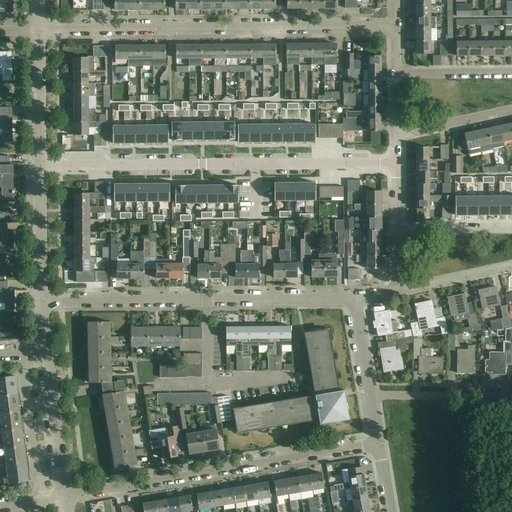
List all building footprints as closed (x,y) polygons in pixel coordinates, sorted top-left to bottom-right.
[(127,10),(127,0),(114,0),(114,10),(127,10)] [(140,10),(139,0),(127,0),(127,10),(140,10)] [(152,10),(152,0),(139,0),(140,10),(152,10)] [(164,0),(152,0),(152,10),(165,10),(164,0)] [(188,10),(188,0),(175,0),(175,10),(188,10)] [(201,10),(200,0),(188,0),(188,10),(201,10)] [(213,9),(212,0),(200,0),(201,10),(213,9)] [(225,9),(225,0),(212,0),(213,9),(225,9)] [(238,9),(237,0),(225,0),(225,9),(238,9)] [(250,9),(249,0),(237,0),(238,9),(250,9)] [(263,9),(262,0),(249,0),(250,9),(263,9)] [(274,0),(262,0),(263,9),(275,9),(274,0)] [(286,0),(287,9),(300,9),(299,0),(286,0)] [(312,9),(311,0),(299,0),(300,9),(312,9)] [(311,0),(312,9),(324,9),(323,0),(311,0)] [(323,0),(324,9),(336,9),(335,0),(323,0)] [(430,17),(430,5),(415,5),(415,17),(430,17)] [(434,17),(430,17),(415,17),(415,29),(430,29),(434,29),(434,17)] [(430,41),(430,29),(415,29),(415,41),(430,41)] [(430,54),(430,41),(415,41),(416,54),(430,54)] [(504,56),(504,41),(492,42),(492,56),(504,56)] [(468,56),(468,42),(456,42),(456,56),(468,56)] [(480,56),(480,42),(468,42),(468,56),(480,56)] [(492,56),(492,42),(480,42),(480,56),(492,56)] [(324,57),(323,44),(311,45),(311,58),(311,65),(324,65),(324,57)] [(324,57),(324,65),(336,65),(336,57),(336,44),(323,44),(324,57)] [(226,58),(225,45),(213,46),(213,59),(226,58)] [(238,58),(238,45),(225,45),(226,58),(238,58)] [(250,58),(250,45),(238,45),(238,58),(250,58)] [(263,58),(263,45),(250,45),(250,58),(263,58)] [(275,45),(263,45),(263,58),(263,65),(276,65),(275,58),(275,55),(275,45)] [(299,58),(299,45),(286,45),(286,55),(286,58),(286,66),(299,66),(299,58)] [(311,58),(311,45),(299,45),(299,58),(311,58)] [(128,59),(128,46),(115,46),(115,59),(128,59)] [(140,67),(140,46),(128,46),(128,59),(128,67),(140,67)] [(152,67),(152,46),(140,46),(140,67),(152,67)] [(165,46),(152,46),(152,67),(165,67),(165,59),(165,56),(165,46)] [(189,59),(188,46),(176,46),(176,59),(189,59)] [(201,59),(201,46),(188,46),(189,59),(189,67),(201,67),(201,59)] [(213,59),(213,46),(201,46),(201,59),(213,59)] [(11,52),(0,52),(0,73),(2,74),(2,81),(11,81),(11,52)] [(363,61),(353,61),(353,70),(359,70),(359,69),(367,69),(367,70),(380,70),(380,56),(367,57),(363,57),(363,61)] [(94,57),(93,57),(87,57),(87,58),(73,58),(73,72),(105,72),(105,71),(94,71),(94,58),(94,57)] [(263,72),(263,66),(250,66),(250,72),(251,77),(257,77),(257,72),(263,72)] [(353,70),(347,70),(347,82),(350,82),(360,82),(359,70),(353,70)] [(380,82),(380,70),(367,70),(368,82),(380,82)] [(105,77),(105,72),(73,72),(73,84),(88,84),(88,77),(105,77)] [(381,94),(380,82),(368,82),(368,94),(381,94)] [(95,96),(95,84),(88,84),(73,84),(73,97),(88,97),(95,96)] [(324,94),(324,102),(340,102),(340,94),(324,94)] [(381,106),(381,94),(368,94),(368,106),(381,106)] [(88,109),(88,97),(73,97),(74,110),(88,109)] [(346,118),(354,118),(381,119),(381,106),(368,106),(362,106),(362,112),(346,112),(346,118)] [(2,108),(0,107),(0,133),(1,134),(1,143),(12,143),(12,108),(2,108)] [(95,123),(95,109),(88,109),(74,110),(74,123),(95,123)] [(381,132),(381,119),(354,118),(354,125),(354,132),(368,132),(381,132)] [(216,123),(214,123),(214,140),(216,140),(224,140),(224,122),(216,123)] [(234,122),(224,122),(224,140),(234,140),(234,122)] [(105,123),(99,123),(95,123),(74,123),(74,135),(94,135),(94,146),(100,146),(100,135),(99,126),(105,126),(105,123)] [(182,123),(171,123),(171,140),(182,140),(182,123)] [(192,123),(182,123),(182,140),(192,140),(192,123)] [(203,123),(192,123),(192,140),(203,140),(203,123)] [(212,123),(203,123),(203,140),(213,140),(214,140),(214,123),(212,123)] [(511,139),(511,126),(511,124),(500,126),(503,141),(511,139)] [(249,125),(237,125),(238,143),(249,143),(249,125)] [(260,125),(249,125),(249,143),(260,143),(260,125)] [(271,125),(260,125),(260,143),(271,142),(271,125)] [(282,125),(271,125),(271,142),(282,142),(282,125)] [(293,125),(282,125),(282,142),(293,142),(293,125)] [(304,125),(293,125),(293,142),(304,142),(304,125)] [(315,125),(304,125),(304,142),(315,142),(315,125)] [(124,126),(113,126),(113,144),(124,144),(124,126)] [(135,126),(124,126),(124,144),(135,143),(135,126)] [(146,126),(135,126),(135,143),(146,143),(146,126)] [(157,126),(146,126),(146,143),(157,143),(157,126)] [(168,126),(157,126),(157,143),(168,143),(168,126)] [(503,141),(500,126),(488,129),(492,149),(504,146),(503,141)] [(492,149),(488,129),(476,131),(481,153),(492,150),(492,149)] [(481,153),(476,131),(464,134),(469,155),(481,153)] [(448,160),(448,146),(440,146),(440,160),(448,160)] [(416,148),(416,160),(429,160),(429,148),(416,148)] [(452,173),(462,173),(462,167),(459,167),(459,157),(452,157),(452,173)] [(429,172),(429,160),(416,160),(416,172),(429,172)] [(0,165),(0,186),(2,186),(2,200),(13,200),(13,166),(0,165)] [(436,172),(429,172),(416,172),(416,185),(435,184),(429,184),(429,179),(436,179),(436,172)] [(111,213),(110,182),(100,182),(100,194),(104,194),(104,200),(104,207),(89,207),(89,208),(74,208),(74,221),(89,221),(89,213),(104,213),(111,213)] [(100,194),(100,182),(94,183),(94,194),(74,194),(74,208),(89,208),(89,207),(89,200),(104,200),(104,194),(100,194)] [(284,183),(274,183),(274,201),(285,201),(284,183)] [(295,183),(284,183),(285,201),(295,201),(295,183)] [(305,183),(295,183),(295,201),(305,201),(305,183)] [(315,183),(305,183),(305,201),(315,201),(315,183)] [(125,184),(114,184),(114,202),(125,202),(125,184)] [(136,184),(125,184),(125,202),(136,202),(136,184)] [(147,184),(136,184),(136,202),(147,202),(147,184)] [(158,184),(147,184),(147,202),(158,202),(158,184)] [(169,184),(158,184),(158,202),(170,202),(169,184)] [(435,190),(435,184),(416,185),(416,197),(441,196),(429,196),(429,190),(435,190)] [(450,184),(445,184),(442,184),(442,194),(451,194),(450,184)] [(238,185),(227,186),(228,203),(238,203),(238,185)] [(185,186),(175,186),(175,204),(185,203),(185,186)] [(195,186),(185,186),(185,203),(196,203),(195,186)] [(206,186),(195,186),(196,203),(207,203),(206,186)] [(217,186),(206,186),(207,203),(218,203),(217,186)] [(227,186),(217,186),(218,203),(228,203),(227,186)] [(361,192),(361,202),(361,204),(381,204),(381,191),(361,192)] [(441,202),(441,196),(416,197),(416,208),(429,208),(429,202),(441,202)] [(451,208),(451,196),(442,196),(442,208),(451,208)] [(510,196),(499,197),(499,215),(510,215),(510,196)] [(466,197),(455,197),(455,216),(466,216),(466,197)] [(477,197),(466,197),(466,216),(477,215),(477,197)] [(488,197),(477,197),(477,215),(488,215),(488,197)] [(499,197),(488,197),(488,215),(499,215),(499,197)] [(381,217),(381,204),(361,204),(354,204),(354,211),(367,210),(367,217),(381,217)] [(367,217),(360,217),(360,230),(382,230),(381,217),(367,217)] [(129,228),(130,221),(121,220),(121,227),(129,228)] [(89,234),(89,221),(74,221),(75,234),(89,234)] [(0,223),(0,252),(4,252),(13,252),(13,231),(7,231),(7,224),(0,223)] [(382,242),(382,230),(360,230),(360,236),(367,236),(367,242),(382,242)] [(350,243),(350,231),(344,231),(344,243),(347,243),(347,244),(352,244),(352,243),(350,243)] [(89,234),(75,234),(75,246),(90,246),(89,234)] [(277,247),(277,235),(267,235),(267,247),(277,247)] [(382,255),(382,242),(367,242),(360,243),(360,255),(360,256),(361,256),(367,256),(382,255)] [(227,263),(227,245),(220,245),(220,258),(214,258),(214,251),(209,251),(208,251),(208,278),(221,278),(221,263),(227,263)] [(90,258),(90,246),(75,246),(75,259),(96,259),(96,258),(90,258)] [(258,247),(258,254),(253,254),(253,251),(246,251),(247,278),(259,278),(259,267),(266,267),(266,247),(258,247)] [(273,264),(273,278),(285,278),(284,251),(285,251),(285,250),(279,250),(279,258),(279,264),(273,264)] [(208,278),(208,251),(204,251),(204,258),(203,258),(203,265),(197,265),(197,278),(208,278)] [(247,278),(246,251),(240,251),(241,253),(240,253),(240,255),(240,265),(235,265),(235,278),(247,278)] [(289,251),(285,251),(284,251),(285,278),(297,278),(297,265),(289,265),(289,251)] [(323,277),(323,262),(323,254),(318,254),(318,262),(311,262),(311,277),(323,277)] [(336,254),(323,254),(323,262),(323,277),(336,277),(336,267),(336,262),(336,254)] [(382,269),(382,255),(367,256),(367,269),(382,269)] [(96,259),(75,259),(75,271),(93,271),(93,264),(96,264),(96,259)] [(156,260),(156,269),(156,279),(169,279),(169,264),(169,259),(156,260)] [(130,260),(130,265),(130,279),(144,279),(143,264),(138,264),(138,260),(130,260)] [(182,279),(182,264),(169,264),(169,279),(182,279)] [(130,279),(130,265),(117,265),(117,279),(130,279)] [(0,281),(0,310),(6,310),(14,310),(14,289),(7,289),(7,282),(3,282),(0,281)] [(478,291),(480,301),(482,309),(500,306),(496,287),(478,291)] [(464,294),(447,298),(451,317),(453,316),(454,321),(466,318),(469,328),(460,329),(460,332),(481,331),(479,324),(477,325),(475,313),(469,315),(464,294)] [(376,301),(378,308),(392,305),(391,298),(376,301)] [(410,324),(413,337),(419,336),(419,337),(422,336),(421,330),(440,326),(442,334),(448,334),(448,333),(447,330),(444,318),(435,320),(431,301),(415,305),(418,322),(410,324)] [(507,306),(500,307),(502,319),(500,319),(501,322),(502,330),(505,329),(511,328),(507,306)] [(385,335),(386,342),(405,339),(404,331),(398,333),(396,321),(390,322),(389,311),(374,314),(377,328),(376,328),(378,336),(385,335)] [(400,319),(400,327),(408,327),(408,319),(400,319)] [(103,395),(102,395),(115,469),(137,466),(137,465),(134,466),(121,392),(125,391),(123,380),(117,380),(117,382),(108,382),(107,322),(110,322),(87,322),(89,383),(101,383),(103,395)] [(242,327),(226,327),(226,346),(235,346),(235,357),(242,357),(242,327)] [(258,327),(242,327),(242,357),(249,356),(249,346),(258,346),(258,327)] [(274,327),(258,327),(258,346),(267,346),(268,356),(275,356),(274,327)] [(291,327),(274,327),(275,356),(282,356),(281,346),(291,346),(291,327)] [(147,346),(147,328),(131,328),(131,346),(147,346)] [(163,328),(147,328),(147,346),(164,346),(163,328)] [(180,328),(163,328),(164,346),(180,346),(180,328)] [(485,361),(485,372),(492,372),(492,374),(505,374),(505,369),(505,364),(511,364),(511,362),(511,352),(511,346),(511,338),(511,328),(505,329),(505,342),(503,342),(503,353),(490,353),(489,361),(485,361)] [(314,395),(314,396),(315,396),(315,398),(237,412),(237,409),(237,408),(233,409),(235,424),(238,423),(239,430),(248,428),(248,432),(261,430),(260,426),(267,425),(268,428),(281,426),(280,423),(287,422),(288,425),(300,423),(300,419),(307,418),(307,422),(319,420),(320,425),(349,420),(345,397),(344,390),(342,391),(339,391),(337,380),(334,380),(333,373),(336,373),(334,360),(330,361),(329,354),(333,353),(331,340),(327,341),(326,333),(319,334),(319,331),(304,333),(305,337),(306,337),(308,336),(318,395),(315,395),(314,395)] [(419,336),(413,337),(413,343),(413,359),(419,359),(419,368),(419,367),(424,367),(424,373),(441,373),(442,358),(429,358),(429,350),(430,350),(430,349),(426,349),(424,349),(421,349),(421,340),(421,339),(419,339),(419,337),(419,336)] [(405,339),(386,342),(387,349),(380,350),(381,350),(383,364),(382,364),(384,372),(402,369),(399,350),(407,349),(406,345),(413,343),(413,337),(405,339)] [(457,350),(457,364),(457,374),(473,374),(474,347),(468,347),(468,351),(457,350)] [(0,396),(17,394),(15,376),(0,378),(0,396)] [(142,387),(144,398),(153,396),(151,386),(142,387)] [(0,414),(19,412),(17,394),(0,396),(0,414)] [(220,423),(218,406),(211,407),(213,424),(220,423)] [(176,410),(179,429),(186,428),(183,409),(176,410)] [(0,432),(22,430),(19,412),(0,414),(0,432)] [(160,439),(150,440),(152,448),(161,447),(162,449),(163,459),(177,456),(177,455),(175,444),(181,443),(179,433),(178,426),(166,428),(168,437),(160,439)] [(208,431),(201,432),(204,452),(219,449),(215,429),(215,426),(208,427),(208,431)] [(204,452),(201,432),(193,433),(192,429),(185,430),(186,434),(189,454),(204,452)] [(0,449),(4,449),(24,447),(22,430),(0,432),(0,449)] [(0,466),(6,466),(26,463),(24,447),(4,449),(0,449),(0,466)] [(26,463),(6,466),(7,475),(1,475),(2,478),(0,477),(0,484),(28,481),(26,463)] [(363,474),(362,467),(348,469),(348,470),(341,471),(342,476),(349,475),(349,476),(348,477),(349,483),(343,484),(343,485),(329,487),(330,492),(336,491),(350,489),(365,486),(363,474)] [(322,473),(309,475),(312,490),(324,488),(322,473)] [(312,490),(309,475),(297,477),(300,492),(312,490)] [(300,492),(297,477),(286,479),(288,494),(300,492)] [(288,494),(286,479),(273,481),(276,496),(288,494)] [(268,482),(255,485),(258,499),(259,503),(271,501),(270,497),(269,492),(268,482)] [(258,499),(255,485),(244,487),(246,501),(258,499)] [(367,498),(365,486),(350,489),(351,494),(352,501),(367,498)] [(246,501),(244,487),(232,489),(234,503),(246,501)] [(234,503),(232,489),(220,491),(222,505),(234,503)] [(222,505),(220,491),(208,493),(211,507),(222,505)] [(211,507),(208,493),(196,495),(198,504),(198,509),(211,507)] [(190,496),(178,498),(180,511),(186,511),(187,511),(192,510),(192,505),(190,496)] [(180,511),(178,498),(166,500),(168,511),(180,511)] [(356,511),(369,510),(367,498),(352,501),(354,511),(356,511)] [(168,511),(166,500),(154,502),(156,511),(168,511)] [(156,511),(154,502),(142,504),(143,511),(156,511)]
